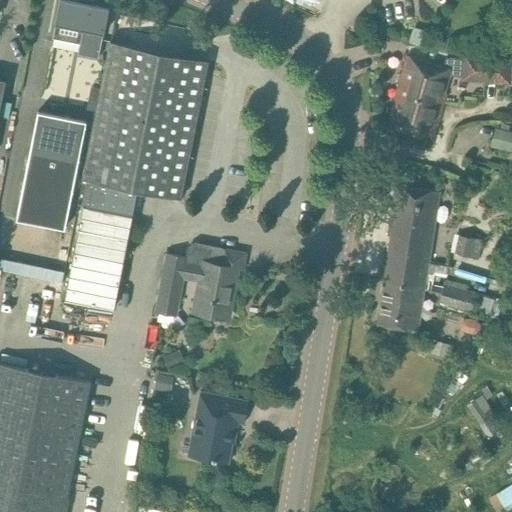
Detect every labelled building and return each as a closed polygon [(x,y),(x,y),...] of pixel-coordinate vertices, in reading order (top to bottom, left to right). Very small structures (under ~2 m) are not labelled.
[(108,8),(66,0),(60,0),(56,24),(83,30),(79,53),(99,57),(108,8)] [(84,204),(74,251),(65,299),(113,309),(123,261),(133,212),(132,212),(137,189),(181,198),(209,60),(110,40),(78,203),(84,204)] [(388,124),(405,129),(411,107),(417,109),(430,61),(407,55),(388,124)] [(486,57),(484,81),(501,83),(503,58),(486,57)] [(433,137),(446,92),(452,76),(462,76),(464,59),(446,58),(444,65),(430,61),(417,109),(411,107),(405,129),(433,137)] [(66,227),(86,120),(37,111),(17,218),(66,227)] [(490,147),(511,152),(511,131),(509,131),(510,126),(501,123),(500,129),(495,127),(490,147)] [(439,191),(416,187),(396,184),(388,234),(391,235),(387,257),(428,264),(439,191)] [(459,235),(455,252),(479,258),(483,241),(473,239),(459,235)] [(202,265),(186,262),(187,257),(167,253),(156,310),(175,314),(183,277),(199,280),(193,311),(205,314),(224,317),(231,285),(235,286),(238,269),(243,270),(246,253),(223,248),(219,264),(203,261),(202,265)] [(0,267),(3,268),(0,285),(0,302),(56,313),(65,269),(0,255),(0,267)] [(418,330),(428,264),(387,257),(377,323),(418,330)] [(477,294),(445,285),(440,302),(472,312),(477,294)] [(431,350),(449,358),(453,345),(434,338),(431,350)] [(175,350),(163,354),(168,368),(180,363),(175,350)] [(64,511),(91,381),(71,377),(0,362),(0,511),(64,511)] [(157,372),(154,388),(168,390),(171,375),(157,372)] [(229,440),(233,420),(244,423),(248,401),(200,392),(188,455),(228,463),(232,440),(229,440)] [(483,394),(467,404),(488,437),(497,432),(488,419),(497,414),(483,394)] [(511,483),(494,492),(503,510),(511,505),(511,483)]
